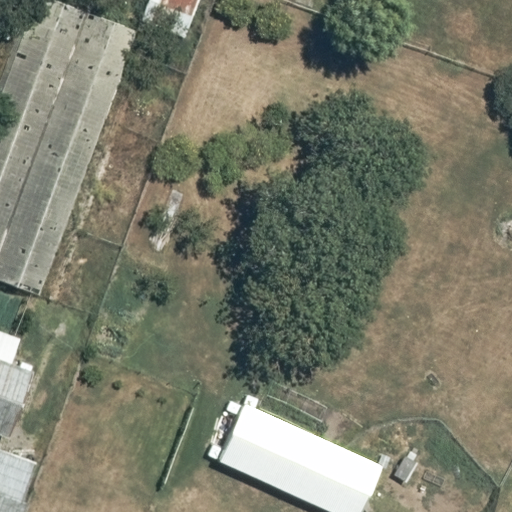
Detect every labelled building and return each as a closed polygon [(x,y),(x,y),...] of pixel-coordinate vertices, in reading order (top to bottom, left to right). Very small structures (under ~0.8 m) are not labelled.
[(60,0),(21,0),(0,65),(0,278),(57,297),(134,58),(183,74),(207,0),(143,0),(135,24),(60,0)] [(265,172),(238,161),(214,220),(241,231),(265,172)] [(23,335),(0,326),(0,433),(12,439),(39,370),(14,360),(23,335)] [(362,511),(385,463),(245,400),(219,458),(341,511),(362,511)] [(0,511),(23,511),(43,457),(0,442),(0,511)]
